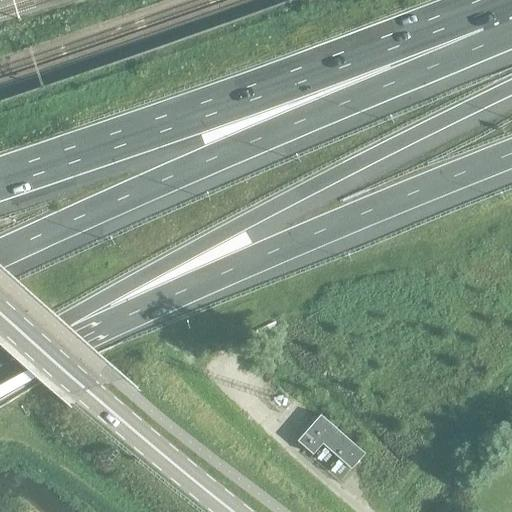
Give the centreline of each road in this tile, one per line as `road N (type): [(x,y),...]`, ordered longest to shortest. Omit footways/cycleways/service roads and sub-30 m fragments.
road 1 (motorway): [(0,253),(210,159),(478,15)]
road 2 (motorway): [(60,331),(239,226),(511,89)]
road 3 (motorway): [(0,177),(478,15)]
road 4 (motorway): [(60,331),(511,154)]
road 5 (secondary): [(234,511),(0,314)]
road 6 (track): [(511,364),(385,511)]
